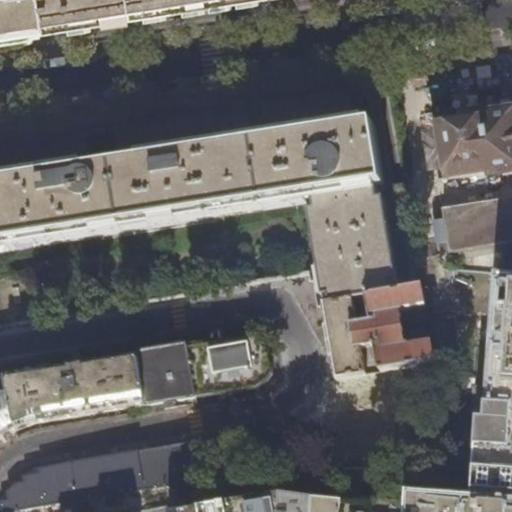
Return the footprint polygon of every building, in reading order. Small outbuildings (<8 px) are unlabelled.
[(49,34),(43,0),(0,0),(0,42),(12,40),(49,34)] [(43,0),(49,34),(102,26),(140,20),(170,15),(189,12),(241,4),(264,0),(43,0)] [(0,247),(314,197),(379,187),(386,185),(367,84),(343,87),(202,110),(125,122),(17,140),(0,142),(0,247)] [(399,115),(396,88),(372,90),(374,118),(399,115)] [(407,496),(406,507),(405,511),(511,511),(511,107),(495,110),(497,121),(444,130),(445,140),(434,142),(439,174),(444,177),(451,176),(451,179),(505,170),(506,175),(511,173),(511,199),(414,216),(460,500),(407,496)] [(355,303),(370,301),(395,297),(379,187),(314,197),(332,306),(355,303)] [(413,352),(406,348),(401,317),(405,312),(427,309),(424,292),(395,297),(370,301),(374,326),(359,329),(355,303),(332,306),(324,308),(330,344),(336,381),(366,376),(363,352),(377,350),(381,374),(409,369),(435,365),(433,349),(413,352)] [(190,351),(198,399),(209,397),(257,389),(262,386),(266,383),(272,375),(268,348),(258,341),(235,344),(224,346),(206,349),(190,351)] [(198,399),(190,351),(190,349),(165,353),(137,356),(138,362),(146,408),(172,403),(198,399)] [(146,408),(138,362),(79,371),(7,383),(11,404),(16,433),(34,428),(50,424),(146,408)] [(393,436),(405,404),(415,402),(409,369),(381,374),(366,376),(336,381),(342,415),(351,413),(352,421),(367,420),(370,428),(393,436)] [(0,441),(1,441),(16,433),(11,404),(7,383),(6,378),(0,379),(0,441)] [(3,509),(2,511),(19,511),(176,490),(175,481),(182,480),(183,488),(208,485),(202,444),(176,448),(104,459),(77,463),(40,471),(41,475),(25,478),(26,484),(17,485),(8,494),(9,502),(2,503),(3,509)] [(313,503),(313,508),(312,511),(342,511),(343,506),(313,503)]
